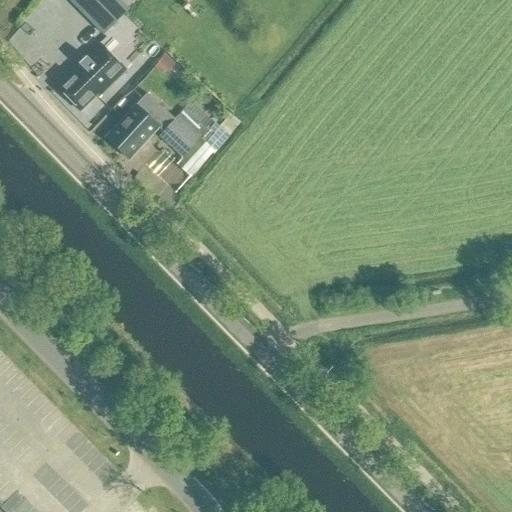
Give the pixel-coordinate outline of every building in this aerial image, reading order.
[(119,0),(67,0),(102,35),(128,10),(119,0)] [(125,71),(99,45),(72,72),(74,74),(58,89),(80,112),(96,96),(98,98),(125,71)] [(170,71),(179,60),(170,52),(161,63),(170,71)] [(174,120),(146,95),(106,139),(129,159),(158,129),(162,133),(174,120)] [(159,137),(182,158),(176,166),(185,174),(209,148),(215,153),(228,136),(191,102),(174,120),(162,133),(159,137)]
